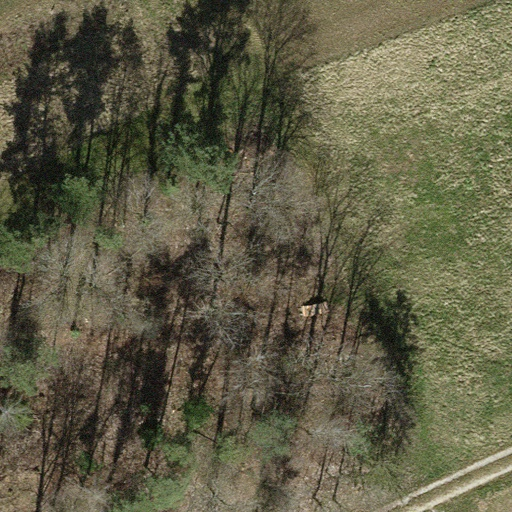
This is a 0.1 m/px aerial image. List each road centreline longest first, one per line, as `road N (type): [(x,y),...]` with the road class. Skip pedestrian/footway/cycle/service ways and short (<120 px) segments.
road 1 (track): [(475,511),(227,0)]
road 2 (track): [(511,462),(403,511)]
